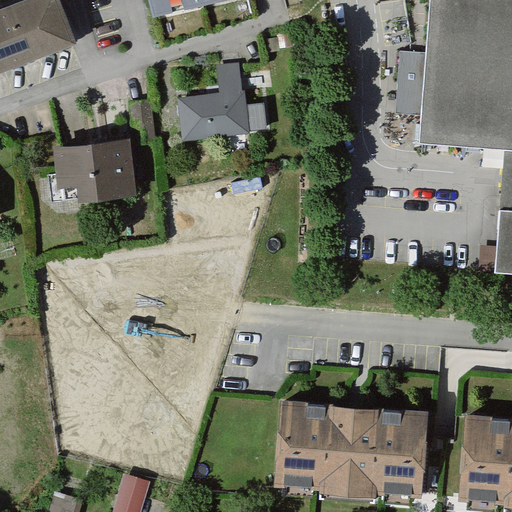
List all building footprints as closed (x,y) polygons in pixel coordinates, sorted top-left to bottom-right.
[(56,0),(33,0),(0,12),(0,74),(74,46),(56,0)] [(144,0),(148,17),(224,0),(144,0)] [(511,0),(433,0),(422,142),(511,149),(511,223),(508,269),(511,269),(511,0)] [(259,132),(256,104),(258,104),(253,62),(233,65),(236,92),(194,97),(199,140),(259,132)] [(172,145),(167,100),(137,103),(142,146),(143,149),(172,145)] [(59,155),(65,209),(148,200),(143,149),(142,146),(59,155)] [(0,226),(12,222),(0,189),(0,226)] [(430,412),(283,400),(275,492),(423,503),(430,412)] [(511,415),(468,412),(461,504),(511,508),(511,415)] [(138,476),(125,511),(157,511),(166,485),(138,476)] [(59,487),(51,511),(81,511),(87,496),(59,487)]
